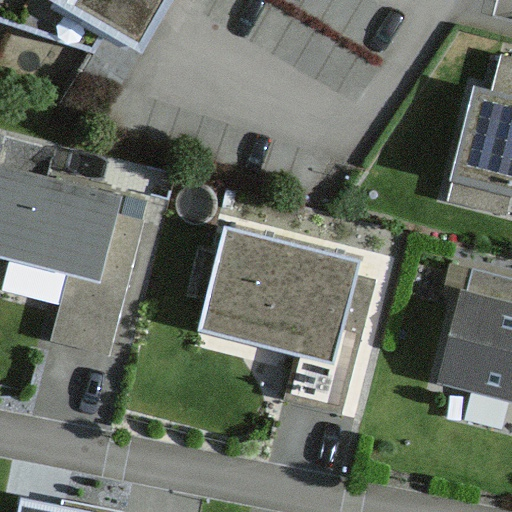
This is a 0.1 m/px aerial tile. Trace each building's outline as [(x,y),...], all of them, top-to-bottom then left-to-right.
[(177,0),(0,0),(0,12),(113,50),(139,65),(177,0)] [(490,89),(473,85),(449,180),(511,195),(511,57),(499,54),(490,89)] [(103,215),(0,186),(0,283),(79,304),(103,215)] [(372,274),(245,246),(226,332),(352,360),(372,274)] [(511,316),(469,306),(446,393),(511,409),(511,316)]
